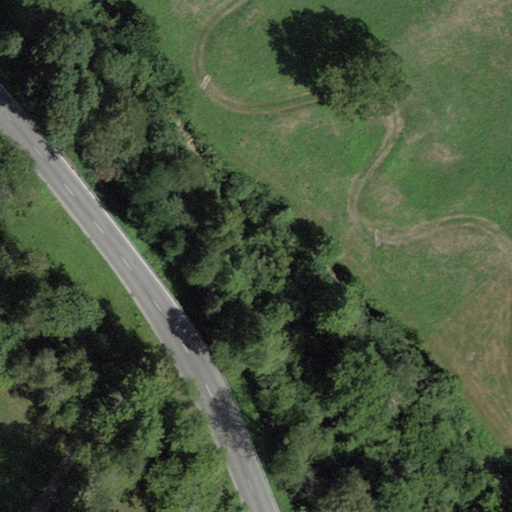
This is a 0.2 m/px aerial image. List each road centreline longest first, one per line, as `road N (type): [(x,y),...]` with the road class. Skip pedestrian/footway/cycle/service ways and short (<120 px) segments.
road 1 (track): [(511,255),(489,228),(462,218),(355,252),(332,241),(334,210),(357,150),(346,124),(309,90),(244,105),(221,94),(210,44),(242,0)]
road 2 (tertiary): [(259,511),(179,339),(0,108)]
